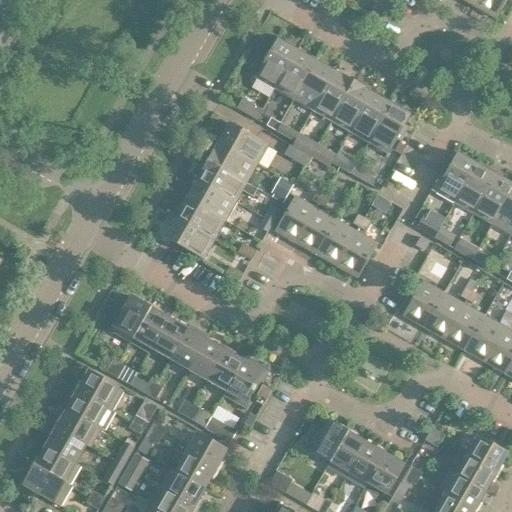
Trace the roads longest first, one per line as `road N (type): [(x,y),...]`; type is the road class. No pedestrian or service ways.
road 1 (residential): [(84,222),(251,321),(285,263),(357,295),(402,224),(413,171),(454,114)]
road 2 (residential): [(264,463),(309,381),(364,411),(400,408),(423,385),(448,388),(511,423)]
road 3 (residential): [(97,198),(211,0)]
road 4 (residential): [(434,0),(415,6),(387,51),(306,0)]
road 5 (residential): [(0,365),(84,222)]
